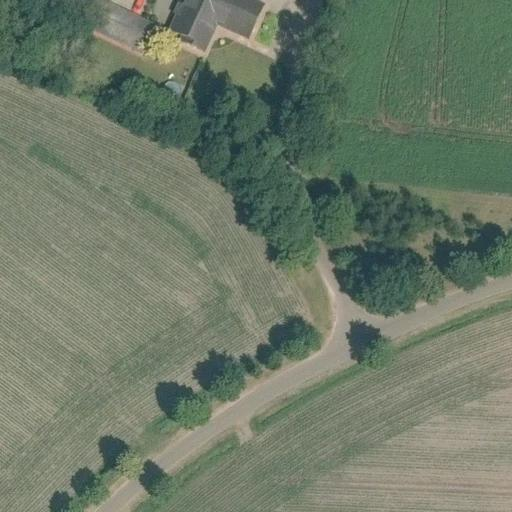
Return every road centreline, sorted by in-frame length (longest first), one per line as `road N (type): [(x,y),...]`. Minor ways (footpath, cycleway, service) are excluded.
road 1 (unclassified): [(358,337),(300,226),(281,166),(314,0)]
road 2 (unclassified): [(358,337),(217,422),(109,511)]
road 3 (unclassified): [(511,282),(358,337)]
